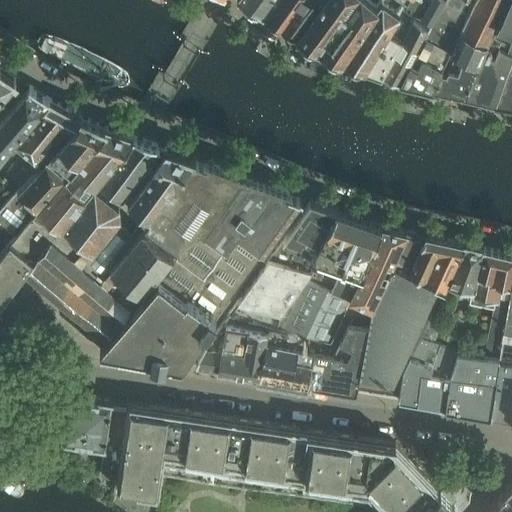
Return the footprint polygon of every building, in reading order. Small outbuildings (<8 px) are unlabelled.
[(241,0),(250,6),(262,13),(271,0),(241,0)] [(271,0),(262,13),(295,33),(319,0),(271,0)] [(319,0),(295,33),(340,56),(379,1),(379,0),(319,0)] [(351,61),(364,65),(393,21),(400,11),(384,0),(379,0),(379,1),(340,56),(351,61)] [(384,0),(400,11),(401,9),(407,0),(384,0)] [(424,0),(407,0),(401,9),(414,18),(417,13),(424,0)] [(445,62),(452,46),(474,0),(442,0),(431,21),(416,48),(445,62)] [(424,0),(417,13),(431,21),(442,0),(424,0)] [(474,0),(452,46),(480,59),(483,52),(492,31),(505,0),(474,0)] [(511,0),(505,0),(492,31),(511,39),(511,0)] [(401,9),(400,11),(393,21),(364,65),(381,72),(405,33),(414,18),(401,9)] [(381,72),(399,79),(416,48),(431,21),(417,13),(414,18),(405,33),(381,72)] [(452,46),(445,62),(432,87),(464,94),(480,59),(452,46)] [(464,94),(496,101),(511,59),(511,51),(498,46),(494,56),(483,52),(480,59),(464,94)] [(400,79),(432,87),(445,62),(416,48),(399,79),(400,79)] [(511,59),(496,101),(511,104),(511,59)] [(0,66),(0,94),(16,76),(0,66)] [(13,141),(50,98),(30,85),(0,118),(0,156),(6,149),(13,141)] [(13,141),(22,149),(31,157),(40,165),(82,116),(50,98),(13,141)] [(82,116),(40,165),(30,176),(22,185),(0,212),(0,224),(15,237),(105,126),(82,116)] [(15,237),(0,256),(0,302),(24,271),(91,187),(95,182),(133,136),(105,126),(15,237)] [(133,136),(95,182),(117,198),(160,145),(133,136)] [(13,141),(6,149),(15,157),(22,149),(13,141)] [(125,199),(146,216),(193,157),(166,148),(125,199)] [(15,157),(25,165),(31,157),(22,149),(15,157)] [(22,169),(30,176),(40,165),(31,157),(25,165),(22,169)] [(138,226),(142,229),(173,255),(155,277),(158,280),(100,349),(182,364),(217,316),(303,196),(193,157),(146,216),(138,226)] [(6,172),(14,179),(22,169),(14,163),(6,172)] [(14,179),(22,185),(30,176),(22,169),(14,179)] [(116,207),(91,187),(24,271),(104,338),(155,277),(173,255),(142,229),(134,238),(114,222),(116,207)] [(267,324),(309,336),(327,342),(349,298),(331,289),(307,277),(311,271),(314,255),(317,248),(338,209),(312,200),(284,237),(269,258),(238,301),(229,313),(267,324)] [(314,255),(363,272),(382,224),(362,217),(351,214),(338,209),(317,248),(314,255)] [(349,298),(371,307),(406,230),(382,224),(363,272),(349,298)] [(406,230),(371,307),(360,373),(393,379),(398,367),(438,285),(444,288),(447,282),(464,242),(406,230)] [(483,247),(464,242),(447,282),(475,288),(483,247)] [(487,351),(499,354),(511,281),(511,253),(483,247),(475,288),(472,303),(495,307),(487,351)] [(498,360),(511,361),(511,281),(499,354),(498,360)] [(313,355),(307,383),(356,392),(359,374),(360,374),(360,373),(371,307),(349,298),(327,342),(309,336),(309,354),(313,355)] [(218,369),(258,376),(266,331),(267,324),(229,313),(223,321),(226,322),(218,369)] [(196,365),(218,369),(226,322),(223,321),(199,354),(196,365)] [(277,378),(307,383),(313,355),(309,354),(309,336),(267,324),(266,331),(258,376),(277,378)] [(399,399),(511,419),(511,412),(511,361),(498,360),(499,354),(487,351),(487,354),(459,352),(459,349),(419,338),(404,368),(399,399)] [(100,473),(117,476),(128,402),(112,400),(112,398),(69,392),(62,438),(105,445),(100,473)] [(364,503),(372,511),(444,511),(454,502),(396,441),(351,435),(128,401),(128,402),(117,476),(115,485),(159,491),(162,473),(351,502),(364,503)] [(13,511),(24,439),(0,421),(0,511),(13,511)] [(54,462),(24,439),(13,511),(43,511),(50,467),(54,462)] [(511,511),(511,480),(489,503),(496,511),(511,511)]
